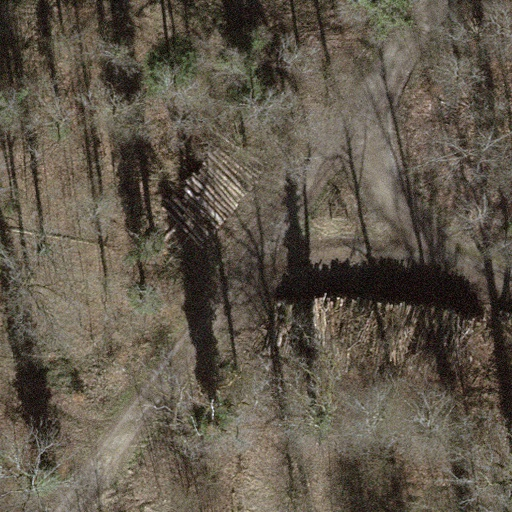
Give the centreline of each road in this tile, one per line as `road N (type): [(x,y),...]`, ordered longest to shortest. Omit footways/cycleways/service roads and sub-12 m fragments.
road 1 (track): [(264,275),(458,0)]
road 2 (track): [(90,511),(264,275)]
road 3 (track): [(264,275),(415,247),(511,276)]
road 4 (track): [(415,247),(363,135)]
